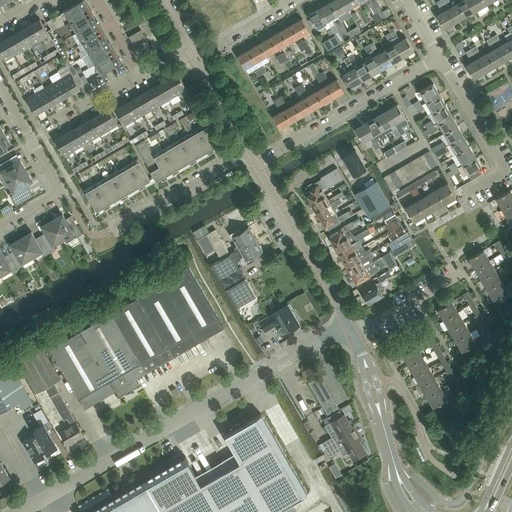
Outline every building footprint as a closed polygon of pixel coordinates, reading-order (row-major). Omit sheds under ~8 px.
[(62,11),(47,20),(52,28),(53,30),(53,31),(70,21),(90,9),(84,0),(81,0),(64,10),(62,11)] [(342,0),(333,0),(330,2),(338,16),(348,10),(342,0)] [(356,0),(342,0),(348,10),(358,4),(356,0)] [(370,0),(356,0),(358,4),(364,0),(365,0),(368,4),(368,5),(372,12),(374,15),(378,13),(376,10),(370,0)] [(370,0),(376,10),(378,13),(383,11),(377,2),(379,0),(370,0)] [(469,0),(463,0),(458,3),(466,16),(476,10),(469,0)] [(469,0),(476,10),(486,4),(483,0),(469,0)] [(330,2),(320,8),(327,22),(330,26),(332,29),(334,33),(335,35),(340,43),(341,44),(345,41),(332,19),(338,16),(330,2)] [(458,3),(448,9),(455,22),(466,16),(458,3)] [(320,8),(309,14),(311,18),(315,25),(317,28),(323,24),(326,29),(330,26),(327,22),(320,8)] [(70,21),(53,31),(60,41),(63,39),(96,20),(93,15),(90,9),(70,21)] [(386,9),(378,14),(382,20),(389,15),(386,9)] [(448,9),(437,15),(445,29),(455,22),(448,9)] [(354,21),(359,18),(356,12),(351,15),(354,21)] [(382,20),(378,14),(372,17),(376,23),(382,20)] [(40,18),(31,24),(36,32),(40,40),(49,35),(47,31),(42,23),(40,18)] [(302,19),(291,25),(299,37),(309,31),(302,19)] [(60,41),(66,52),(83,42),(102,31),(96,20),(63,39),(60,41)] [(31,24),(22,29),(27,37),(32,45),(40,40),(36,32),(31,24)] [(291,25),(281,31),(288,43),(299,37),(291,25)] [(52,28),(47,31),(49,35),(57,48),(58,49),(60,52),(61,54),(63,58),(66,56),(68,55),(66,52),(60,41),(53,31),(53,30),(52,28)] [(22,29),(13,34),(18,42),(23,50),(32,45),(27,37),(22,29)] [(353,29),(348,32),(351,38),(356,35),(353,29)] [(83,42),(66,52),(68,55),(68,56),(71,62),(77,59),(88,52),(96,47),(108,40),(102,31),(83,42)] [(139,52),(150,46),(141,31),(130,37),(139,52)] [(281,31),(270,37),(277,49),(288,43),(281,31)] [(394,31),(389,33),(403,57),(414,51),(407,38),(400,41),(399,39),(397,36),(394,31)] [(392,46),(385,50),(393,63),(403,57),(389,33),(386,35),(392,46)] [(13,34),(4,39),(9,47),(14,55),(23,50),(18,42),(13,34)] [(494,42),(500,39),(497,34),(492,37),(494,42)] [(335,35),(323,42),(328,50),(340,43),(335,35)] [(270,37),(260,43),(267,55),(277,49),(270,37)] [(489,45),(494,42),(492,37),(486,40),(489,45)] [(4,39),(0,41),(0,52),(5,61),(14,55),(9,47),(4,39)] [(305,39),(301,42),(305,49),(309,46),(305,39)] [(77,59),(71,62),(75,67),(77,72),(82,69),(94,62),(114,50),(108,40),(96,47),(88,52),(77,59)] [(508,41),(498,47),(501,54),(505,60),(511,56),(511,47),(511,48),(508,41)] [(260,43),(249,49),(253,55),(256,62),(259,66),(263,64),(270,60),(267,55),(260,43)] [(341,45),(334,50),(338,56),(345,51),(341,45)] [(368,45),(365,47),(371,58),(365,62),(372,75),(383,69),(375,56),(372,50),(368,45)] [(498,47),(487,53),(491,60),(495,66),(505,60),(501,54),(498,47)] [(249,49),(238,56),(246,68),(256,62),(253,55),(249,49)] [(82,69),(77,72),(83,82),(86,81),(91,78),(101,72),(109,67),(117,63),(120,61),(114,50),(94,62),(82,69)] [(385,50),(375,56),(383,69),(393,63),(385,50)] [(487,53),(477,59),(484,72),(495,66),(491,60),(487,53)] [(352,54),(348,57),(362,81),(372,75),(365,62),(363,58),(356,62),(352,54)] [(66,56),(63,58),(67,65),(71,72),(73,74),(77,72),(75,67),(71,62),(68,56),(68,55),(66,56)] [(351,70),(344,74),(351,87),(362,81),(348,57),(344,59),(351,70)] [(477,59),(466,65),(474,78),(484,72),(477,59)] [(324,80),(320,73),(313,62),(309,65),(320,82),(324,80)] [(26,67),(22,69),(24,73),(28,71),(33,68),(33,67),(32,66),(31,64),(26,67)] [(263,64),(259,66),(261,70),(263,73),(266,78),(271,75),(268,70),(266,71),(263,64)] [(71,72),(62,77),(67,85),(71,93),(80,88),(79,85),(73,74),(71,72)] [(178,94),(187,89),(178,72),(169,78),(178,94)] [(62,77),(53,82),(58,90),(62,98),(71,93),(67,85),(62,77)] [(170,99),(178,94),(169,78),(160,83),(170,99)] [(338,79),(327,85),(330,91),(334,97),(345,91),(338,79)] [(53,82),(44,87),(49,95),(54,103),(62,98),(58,90),(53,82)] [(160,104),(170,99),(160,83),(151,88),(160,104)] [(303,83),(298,85),(302,92),(307,90),(303,83)] [(427,102),(440,94),(434,83),(420,91),(427,102)] [(43,84),(34,89),(35,92),(40,100),(45,108),(54,103),(49,95),(44,87),(43,84)] [(327,85),(316,91),(320,97),(323,104),(334,97),(330,91),(327,85)] [(151,110),(160,104),(151,88),(142,93),(151,110)] [(316,91),(305,97),(309,103),(313,110),(323,104),(320,97),(316,91)] [(35,92),(26,97),(36,114),(45,108),(40,100),(35,92)] [(143,115),(151,110),(142,93),(133,98),(143,115)] [(433,112),(446,104),(440,94),(427,102),(433,112)] [(305,97),(295,103),(299,109),(302,116),(313,110),(309,103),(305,97)] [(134,120),(143,115),(133,98),(125,103),(134,120)] [(419,100),(408,106),(411,111),(416,108),(422,105),(419,100)] [(124,125),(134,120),(125,103),(115,109),(124,125)] [(295,103),(285,109),(292,122),(302,116),(299,109),(295,103)] [(439,123),(452,115),(446,104),(433,112),(439,123)] [(398,105),(387,110),(395,124),(397,128),(402,126),(408,122),(405,118),(398,105)] [(416,108),(411,111),(413,115),(424,109),(422,105),(416,108)] [(109,129),(118,124),(109,108),(100,113),(109,129)] [(198,108),(187,115),(189,120),(201,113),(198,108)] [(285,109),(274,116),(281,128),(292,122),(285,109)] [(387,110),(377,116),(385,130),(386,132),(393,128),(397,136),(401,134),(397,128),(395,124),(387,110)] [(101,134),(109,129),(100,113),(91,118),(101,134)] [(445,133),(458,125),(452,115),(439,123),(445,133)] [(185,116),(180,119),(189,135),(190,135),(195,145),(201,155),(210,149),(204,140),(199,130),(194,133),(185,116)] [(377,116),(366,122),(380,146),(384,144),(381,138),(387,134),(386,132),(385,130),(377,116)] [(91,140),(101,134),(91,118),(82,123),(91,140)] [(428,129),(434,125),(431,120),(425,124),(427,128),(428,129)] [(366,122),(356,128),(364,142),(370,138),(376,148),(380,146),(366,122)] [(83,145),(91,140),(82,123),(73,128),(83,145)] [(208,125),(199,130),(204,140),(210,149),(219,144),(208,125)] [(430,133),(436,129),(434,125),(428,129),(427,128),(423,131),(425,134),(429,132),(430,133)] [(451,143),(464,136),(458,125),(445,133),(451,143)] [(74,150),(83,145),(73,128),(65,133),(74,150)] [(64,155),(74,150),(65,133),(55,139),(64,155)] [(135,142),(144,137),(142,133),(130,140),(131,142),(135,142)] [(5,134),(0,136),(0,155),(8,150),(6,146),(11,143),(5,134)] [(189,135),(181,140),(187,150),(192,160),(201,155),(195,145),(190,135),(189,135)] [(457,154),(470,146),(464,136),(451,143),(457,154)] [(145,139),(135,144),(156,180),(164,176),(165,175),(160,165),(154,156),(145,139)] [(181,140),(173,145),(178,155),(184,164),(192,160),(187,150),(181,140)] [(399,143),(402,148),(408,145),(404,140),(399,143)] [(440,150),(446,146),(443,141),(437,145),(440,150)] [(399,143),(394,146),(397,151),(402,148),(399,143)] [(167,148),(164,150),(169,160),(175,170),(184,164),(178,155),(173,145),(167,148)] [(394,145),(383,151),(386,157),(397,151),(394,145)] [(463,164),(476,156),(470,146),(457,154),(463,164)] [(356,149),(344,156),(354,175),(361,171),(363,174),(368,171),(356,149)] [(164,150),(154,156),(160,165),(165,175),(175,170),(169,160),(164,150)] [(424,154),(432,168),(438,165),(429,151),(424,154)] [(426,172),(432,168),(424,154),(418,157),(426,172)] [(479,169),(482,167),(476,156),(463,164),(469,175),(479,169)] [(421,175),(426,172),(418,157),(413,161),(421,175)] [(0,163),(0,178),(3,183),(7,181),(11,179),(26,169),(20,159),(14,163),(11,158),(0,163)] [(141,185),(151,179),(140,160),(130,166),(141,185)] [(415,178),(421,175),(413,161),(407,164),(415,178)] [(455,162),(449,166),(451,170),(452,171),(458,167),(455,162)] [(409,182),(415,178),(407,164),(401,167),(409,182)] [(133,190),(141,185),(130,166),(122,170),(133,190)] [(404,185),(409,182),(401,167),(396,170),(404,185)] [(452,171),(447,173),(450,177),(460,171),(458,167),(452,171)] [(310,189),(306,191),(312,203),(326,194),(323,189),(327,187),(327,188),(344,179),(338,168),(321,177),(322,179),(309,186),(310,189)] [(11,179),(7,181),(13,191),(9,193),(16,205),(31,196),(24,185),(33,180),(26,169),(11,179)] [(479,169),(469,175),(471,179),(481,173),(479,169)] [(124,195),(133,190),(122,170),(113,175),(124,195)] [(399,187),(404,185),(396,170),(390,174),(398,188),(399,187)] [(436,171),(429,174),(430,177),(431,179),(438,175),(436,171)] [(394,190),(398,188),(390,174),(384,177),(392,191),(394,190)] [(429,174),(418,181),(420,183),(421,185),(431,179),(430,177),(429,174)] [(115,200),(124,195),(113,175),(104,181),(115,200)] [(106,205),(115,200),(104,181),(95,186),(106,205)] [(376,181),(356,193),(368,215),(371,215),(371,216),(373,216),(390,205),(376,181)] [(418,181),(408,186),(409,189),(411,191),(417,187),(421,185),(420,183),(418,181)] [(445,204),(456,197),(448,184),(438,190),(445,204)] [(97,210),(106,205),(95,186),(85,191),(97,210)] [(401,190),(398,192),(400,197),(411,191),(409,189),(408,186),(401,190)] [(417,187),(411,191),(414,196),(420,192),(417,187)] [(435,210),(445,204),(438,190),(427,196),(435,210)] [(511,191),(511,190),(497,198),(503,209),(511,203),(511,191)] [(349,201),(354,197),(351,192),(345,195),(349,201)] [(326,194),(312,203),(317,211),(339,198),(337,194),(329,199),(326,194)] [(425,215),(435,210),(427,196),(417,202),(425,215)] [(339,198),(317,211),(322,220),(336,212),(340,210),(336,204),(341,202),(339,198)] [(414,221),(425,215),(417,202),(406,208),(414,221)] [(511,203),(503,209),(509,219),(511,217),(511,203)] [(10,204),(1,208),(4,214),(13,209),(10,204)] [(373,216),(371,216),(374,221),(383,215),(383,216),(393,210),(390,205),(373,216)] [(393,210),(383,216),(388,223),(397,217),(395,214),(393,210)] [(336,212),(322,220),(327,229),(351,216),(350,216),(348,212),(339,217),(336,212)] [(66,243),(82,233),(71,215),(66,218),(63,213),(52,219),(63,239),(66,243)] [(388,223),(385,225),(389,232),(401,225),(397,217),(388,223)] [(54,244),(63,239),(52,219),(42,225),(47,234),(42,237),(50,252),(56,248),(54,244)] [(352,222),(330,234),(332,237),(331,238),(334,244),(353,233),(352,233),(351,234),(348,229),(354,226),(352,222)] [(237,250),(255,239),(248,226),(240,231),(239,229),(231,234),(238,246),(235,247),(237,250)] [(395,229),(394,230),(396,232),(399,237),(406,233),(405,232),(401,226),(396,229),(395,229)] [(353,233),(334,244),(338,252),(363,237),(367,235),(371,233),(371,232),(368,228),(354,236),(353,233)] [(222,258),(230,254),(216,229),(198,239),(206,254),(216,249),(222,258)] [(42,237),(37,240),(32,231),(21,237),(33,256),(42,251),(45,255),(50,252),(42,237)] [(399,237),(396,238),(397,241),(400,245),(411,238),(412,238),(408,231),(406,233),(399,237)] [(363,237),(338,252),(343,259),(363,248),(363,247),(356,251),(354,247),(359,245),(359,244),(365,240),(373,236),(371,233),(367,235),(363,237)] [(35,261),(33,256),(21,237),(11,243),(15,252),(10,255),(19,270),(35,261)] [(256,296),(246,278),(247,277),(240,266),(239,266),(235,259),(240,256),(240,255),(243,253),(248,263),(256,258),(255,256),(263,251),(255,239),(237,250),(230,254),(222,258),(212,264),(237,307),(256,296)] [(411,240),(391,252),(393,256),(414,244),(411,240)] [(500,241),(495,243),(501,253),(503,251),(505,250),(503,246),(500,241)] [(95,251),(90,243),(84,247),(89,255),(95,251)] [(363,248),(343,259),(347,267),(372,252),(370,248),(365,251),(363,248)] [(10,255),(5,258),(1,249),(0,249),(0,272),(1,275),(11,269),(14,273),(19,270),(10,255)] [(475,267),(490,259),(484,250),(470,258),(475,267)] [(503,251),(501,253),(507,263),(509,262),(511,261),(511,260),(511,259),(509,257),(506,250),(505,250),(503,251)] [(372,252),(347,267),(351,275),(365,266),(368,265),(370,264),(370,263),(368,259),(367,259),(373,255),(372,252)] [(388,254),(383,257),(390,269),(390,270),(398,265),(393,256),(391,252),(388,254)] [(482,278),(496,270),(490,259),(475,267),(482,278)] [(365,266),(351,275),(355,281),(356,280),(358,282),(380,270),(374,261),(370,264),(368,265),(365,266)] [(139,295),(51,347),(85,407),(115,389),(119,396),(140,384),(136,378),(224,327),(188,265),(138,294),(139,295)] [(488,289),(502,281),(496,270),(482,278),(488,289)] [(386,271),(378,276),(380,280),(389,275),(386,271)] [(505,286),(502,281),(488,289),(494,300),(509,292),(508,291),(511,289),(508,284),(505,286)] [(383,296),(380,290),(383,287),(380,282),(367,288),(368,290),(362,293),(365,299),(364,299),(367,303),(368,303),(368,304),(383,296)] [(288,298),(295,294),(292,288),(285,292),(288,298)] [(468,292),(464,295),(469,304),(472,303),(474,302),(473,300),(472,298),(468,292)] [(271,297),(267,300),(271,307),(275,305),(271,297)] [(444,319),(458,311),(453,301),(438,309),(444,319)] [(472,303),(469,304),(475,315),(477,313),(480,312),(478,308),(474,302),(472,303)] [(259,320),(265,331),(274,326),(280,336),(287,332),(294,328),(300,325),(288,304),(275,311),(262,319),(259,320)] [(450,329),(464,321),(458,311),(444,319),(450,329)] [(477,313),(475,315),(481,325),(484,324),(486,323),(483,318),(480,312),(477,313)] [(456,340),(470,332),(464,321),(450,329),(456,340)] [(484,324),(481,325),(487,336),(488,336),(492,334),(492,333),(492,332),(490,329),(486,323),(484,324)] [(476,337),(474,338),(470,332),(456,340),(463,351),(477,343),(479,341),(476,337)] [(261,334),(254,337),(257,343),(264,340),(261,334)] [(433,337),(428,340),(431,344),(434,351),(437,349),(439,348),(438,347),(437,344),(433,337)] [(489,339),(470,350),(473,355),(492,344),(489,339)] [(16,358),(36,392),(61,378),(41,344),(16,358)] [(418,347),(403,355),(409,365),(416,361),(423,357),(418,347)] [(437,349),(434,351),(440,360),(442,359),(445,358),(444,357),(442,354),(439,348),(437,349)] [(416,361),(409,365),(415,375),(422,371),(429,367),(423,357),(416,361)] [(442,359),(440,360),(446,372),(447,371),(451,369),(451,368),(449,365),(445,358),(442,359)] [(22,408),(32,402),(9,362),(0,367),(0,413),(19,403),(22,408)] [(422,371),(415,375),(421,387),(436,378),(429,367),(422,371)] [(447,371),(446,372),(452,382),(453,382),(457,379),(455,375),(451,369),(447,371)] [(338,408),(320,376),(309,382),(327,414),(338,408)] [(436,378),(421,387),(428,397),(442,389),(436,378)] [(453,382),(452,382),(456,388),(460,386),(457,379),(453,382)] [(72,415),(53,382),(45,387),(64,419),(67,418),(72,425),(60,432),(68,444),(84,435),(77,422),(76,422),(72,415)] [(171,390),(175,396),(180,393),(176,387),(171,390)] [(442,389),(428,397),(434,408),(436,406),(448,400),(442,389)] [(41,408),(33,413),(40,425),(48,420),(41,408)] [(331,421),(325,425),(328,430),(334,426),(336,429),(337,431),(340,436),(346,432),(352,428),(355,427),(354,425),(351,426),(344,414),(343,415),(340,410),(328,417),(331,421)] [(185,456),(144,480),(163,511),(274,511),(307,493),(261,414),(225,435),(235,452),(221,460),(226,469),(201,483),(185,456)] [(50,420),(44,423),(48,430),(53,427),(50,420)] [(41,425),(34,429),(35,431),(37,434),(46,450),(47,452),(49,451),(57,446),(48,430),(44,423),(41,425)] [(332,437),(323,443),(331,456),(340,451),(359,440),(362,438),(355,427),(352,428),(346,432),(340,436),(337,431),(336,429),(334,426),(328,430),(329,432),(332,437)] [(32,435),(23,441),(35,462),(45,457),(42,453),(46,450),(37,434),(36,435),(33,436),(32,435)] [(359,440),(340,451),(343,456),(349,452),(353,460),(366,452),(359,440)] [(0,484),(11,478),(2,462),(0,462),(0,484)] [(330,466),(336,476),(338,475),(341,473),(335,463),(330,466)] [(163,511),(144,480),(88,511),(163,511)] [(109,487),(78,505),(81,511),(112,493),(109,487)]
